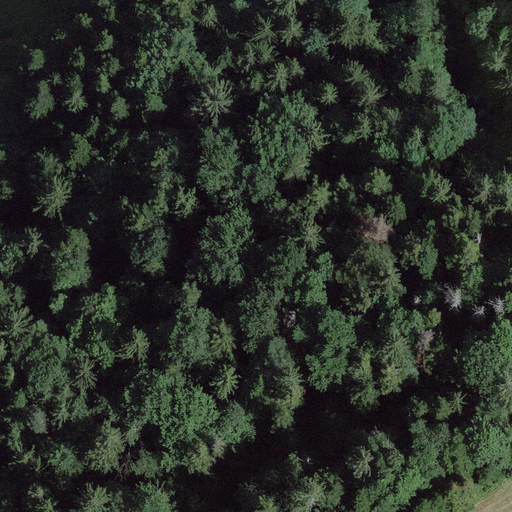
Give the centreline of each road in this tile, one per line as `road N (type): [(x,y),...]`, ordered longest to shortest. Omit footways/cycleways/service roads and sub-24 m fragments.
road 1 (track): [(511,373),(456,427),(398,511)]
road 2 (track): [(0,61),(21,63),(64,48),(130,0)]
